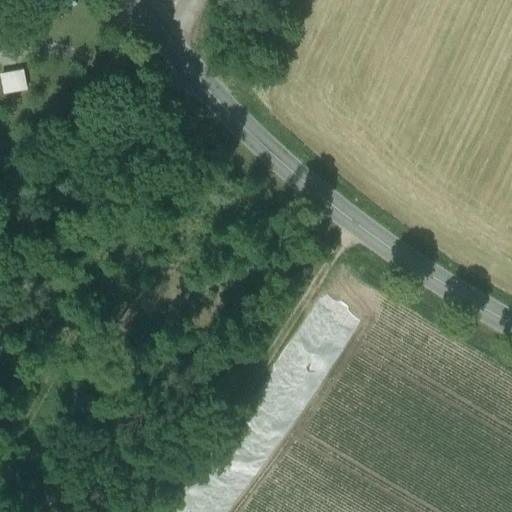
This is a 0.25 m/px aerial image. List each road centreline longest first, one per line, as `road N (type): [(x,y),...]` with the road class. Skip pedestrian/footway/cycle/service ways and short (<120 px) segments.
road 1 (tertiary): [(134,0),(194,73),(349,214),(511,320)]
road 2 (track): [(147,511),(250,376),(349,214)]
road 3 (track): [(0,47),(53,42),(153,80),(194,73)]
